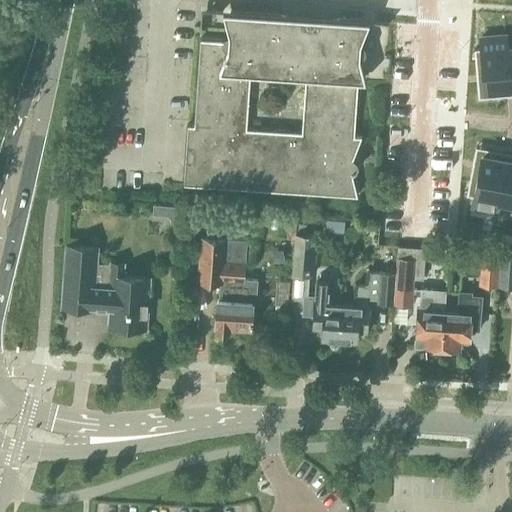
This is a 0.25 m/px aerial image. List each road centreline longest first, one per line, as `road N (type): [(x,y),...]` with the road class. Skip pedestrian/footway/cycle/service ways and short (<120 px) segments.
road 1 (secondary): [(0,248),(65,0)]
road 2 (tertiary): [(21,434),(132,439),(266,420)]
road 3 (tertiary): [(266,420),(511,426)]
road 4 (residential): [(430,4),(416,194)]
